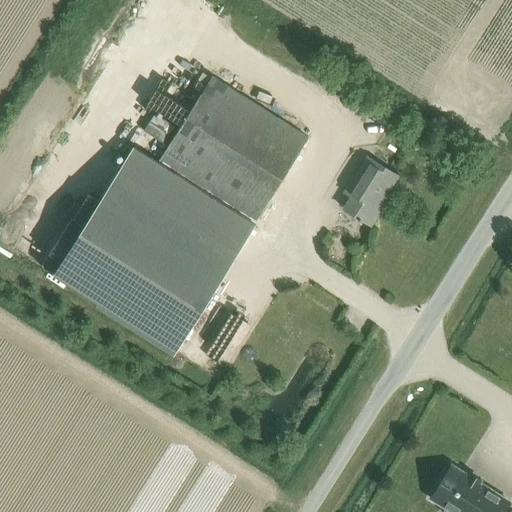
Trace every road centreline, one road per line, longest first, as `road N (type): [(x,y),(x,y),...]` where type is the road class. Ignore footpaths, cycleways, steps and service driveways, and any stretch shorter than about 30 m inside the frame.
road 1 (unclassified): [(317,511),(511,199)]
road 2 (unknown): [(302,249),(511,410)]
